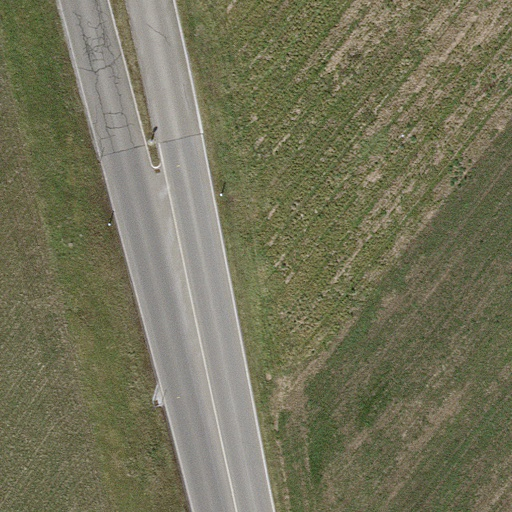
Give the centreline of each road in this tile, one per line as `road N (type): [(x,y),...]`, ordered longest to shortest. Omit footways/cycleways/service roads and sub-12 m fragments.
road 1 (primary): [(238,511),(174,229)]
road 2 (primary): [(85,0),(125,151),(174,229)]
road 3 (primary): [(174,229),(180,140),(149,0)]
